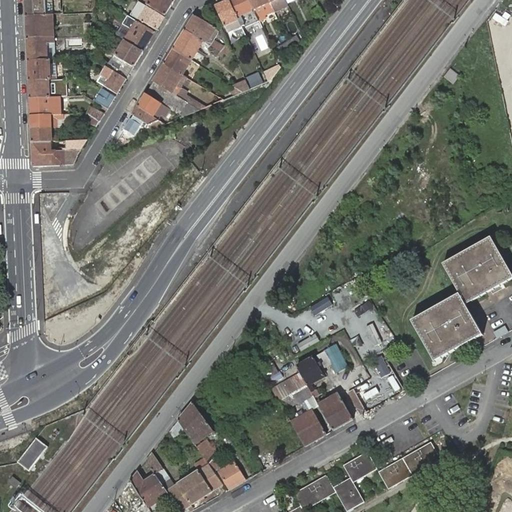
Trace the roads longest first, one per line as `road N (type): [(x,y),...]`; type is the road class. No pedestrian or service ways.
road 1 (tertiary): [(487,0),(96,511)]
road 2 (primary): [(0,422),(67,393),(108,357),(191,236),(375,0)]
road 3 (primary): [(358,0),(110,329),(41,373)]
road 4 (residential): [(220,511),(511,346)]
road 5 (residential): [(16,180),(84,174),(189,0)]
road 6 (secondary): [(41,373),(23,331),(16,180)]
road 7 (secondary): [(16,180),(6,0)]
road 8 (unknown): [(257,302),(303,324),(333,317),(349,323),(366,348)]
